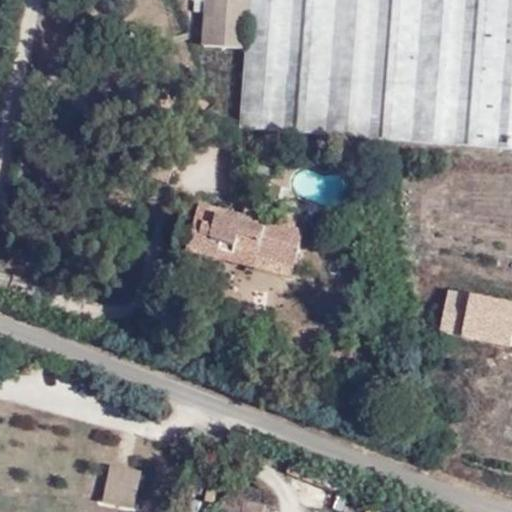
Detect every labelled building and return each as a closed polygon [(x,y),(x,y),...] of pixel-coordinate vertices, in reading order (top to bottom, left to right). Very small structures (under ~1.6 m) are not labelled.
[(250,43),(253,0),(210,0),(206,40),(250,43)] [(511,0),(253,0),(250,43),(242,127),(511,148),(511,0)] [(193,219),(185,250),(296,278),(303,249),(264,239),(268,226),(215,212),(212,224),(193,219)] [(511,297),(446,285),(437,336),(511,350),(511,297)] [(143,470),(110,465),(105,501),(138,506),(143,470)] [(224,476),(217,511),(261,511),(266,483),(224,476)]
